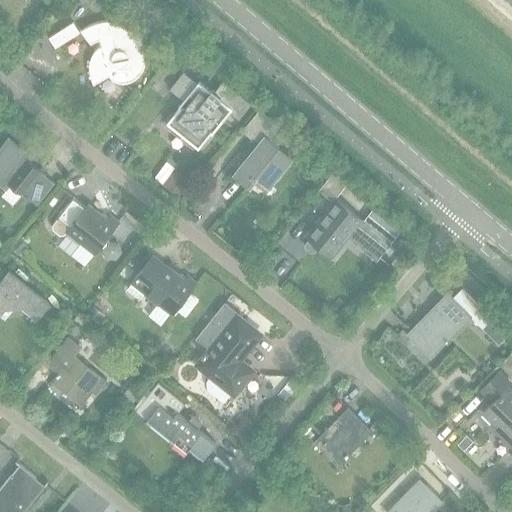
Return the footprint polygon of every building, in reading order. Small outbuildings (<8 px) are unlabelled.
[(86,0),(97,9),(104,0),(86,0)] [(136,77),(140,75),(142,70),(144,65),(145,59),(144,54),(144,49),(142,43),(140,39),(137,34),(133,30),(129,27),(125,24),(120,22),(114,21),(109,20),(104,20),(99,21),(93,23),(89,25),(84,28),(80,32),(95,51),(93,56),(91,62),(90,68),(90,73),(91,79),(93,85),(110,78),(115,79),(120,80),(125,80),(131,79),(136,77)] [(55,47),(79,32),(72,22),(48,37),(55,47)] [(211,91),(198,81),(197,82),(183,71),(168,89),(183,100),(178,106),(179,107),(166,123),(198,148),(211,132),(212,133),(229,112),(239,120),(252,103),(223,80),(214,91),(212,90),(211,91)] [(293,158),(269,139),(278,127),(260,112),(242,134),(257,146),(232,176),(261,198),(293,158)] [(7,141),(0,150),(0,183),(4,186),(6,183),(34,205),(52,182),(25,161),(28,157),(7,141)] [(322,159),(308,167),(314,178),(328,171),(322,159)] [(176,170),(164,186),(178,196),(190,180),(176,170)] [(65,234),(67,232),(95,253),(119,222),(110,215),(107,219),(88,205),(86,208),(72,198),(52,224),(53,229),(60,235),(65,234)] [(310,240),(306,245),(306,249),(311,253),(314,252),(319,247),(332,257),(351,233),(380,255),(388,245),(368,229),(369,227),(336,200),(307,237),(310,240)] [(8,227),(3,233),(9,238),(14,232),(8,227)] [(11,246),(18,254),(27,246),(20,238),(11,246)] [(108,240),(102,248),(106,257),(116,258),(122,251),(118,242),(108,240)] [(145,258),(136,250),(128,260),(137,268),(145,258)] [(145,293),(173,314),(196,284),(187,276),(184,280),(165,266),(163,268),(150,258),(132,283),(128,287),(129,292),(137,298),(141,297),(145,293)] [(0,313),(9,302),(16,301),(37,318),(49,303),(9,272),(0,282),(0,313)] [(509,334),(493,318),(462,287),(452,297),(447,293),(407,334),(430,356),(470,316),(499,344),(509,334)] [(221,381),(233,391),(239,383),(241,385),(251,373),(242,366),(243,364),(235,358),(257,331),(237,314),(223,304),(196,338),(209,349),(198,362),(212,374),(215,370),(224,378),(221,381)] [(96,322),(103,314),(93,306),(87,314),(96,322)] [(58,372),(51,380),(81,404),(95,385),(99,388),(105,379),(74,354),(80,347),(68,337),(47,364),(58,372)] [(509,368),(511,364),(511,351),(502,361),(509,368)] [(511,390),(508,386),(511,383),(499,371),(481,389),(493,401),(483,411),(503,430),(500,433),(511,445),(511,390)] [(291,377),(275,396),(283,402),(299,384),(291,377)] [(188,421),(181,415),(188,406),(158,381),(135,410),(146,420),(145,421),(172,443),(175,439),(202,460),(215,443),(197,428),(201,423),(192,415),(188,421)] [(143,391),(132,382),(121,395),(132,404),(143,391)] [(236,416),(245,426),(260,413),(250,403),(236,416)] [(197,408),(192,415),(201,423),(197,428),(215,443),(225,430),(197,408)] [(370,431),(348,409),(314,442),(336,465),(370,431)] [(437,414),(433,417),(439,424),(443,420),(446,417),(439,411),(437,414)] [(462,439),(457,444),(463,450),(468,445),(472,441),(466,435),(462,439)] [(0,511),(23,511),(46,484),(19,463),(0,486),(0,511)] [(196,477),(190,484),(195,489),(200,492),(206,485),(201,481),(196,477)] [(432,511),(442,502),(420,480),(387,511),(432,511)] [(351,511),(349,503),(340,505),(341,511),(351,511)]
